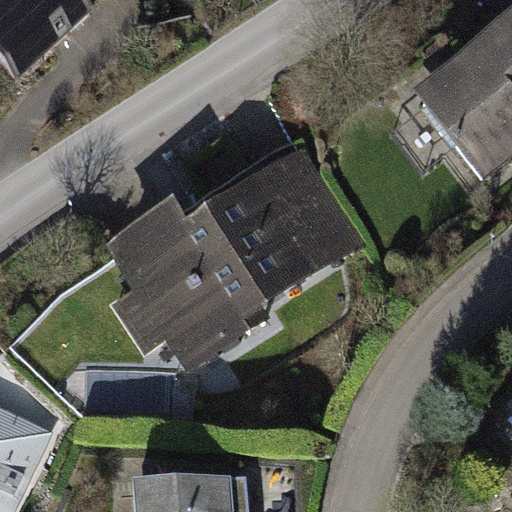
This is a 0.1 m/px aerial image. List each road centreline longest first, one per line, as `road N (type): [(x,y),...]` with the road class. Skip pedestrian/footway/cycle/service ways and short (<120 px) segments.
road 1 (residential): [(0,210),(318,0)]
road 2 (residential): [(511,273),(424,351),(351,511)]
